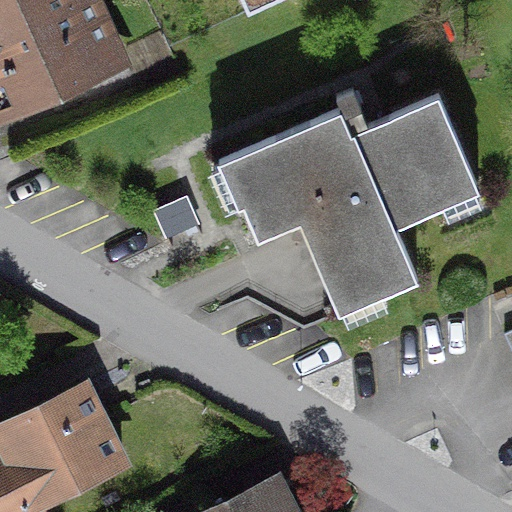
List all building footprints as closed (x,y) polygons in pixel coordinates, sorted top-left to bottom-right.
[(0,0),(0,112),(113,61),(84,0),(0,0)] [(221,159),(254,236),(296,218),(333,305),(375,287),(378,293),(412,278),(390,226),(439,205),(436,199),(472,184),(434,96),(347,133),(336,110),(221,159)] [(511,360),(511,329),(500,335),(511,360)] [(32,511),(30,505),(118,462),(80,385),(0,424),(0,511),(32,511)] [(285,511),(270,481),(205,511),(186,511),(184,507),(172,511),(285,511)]
